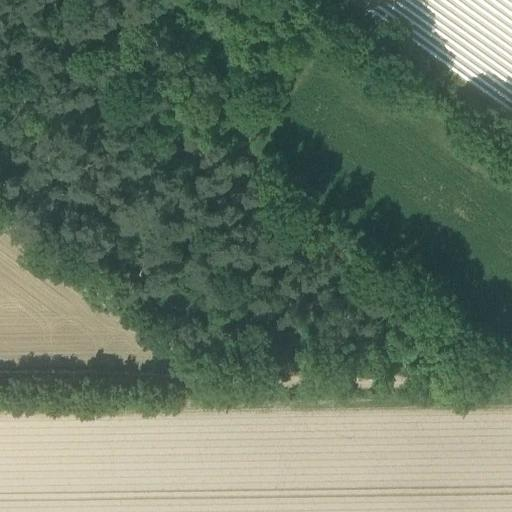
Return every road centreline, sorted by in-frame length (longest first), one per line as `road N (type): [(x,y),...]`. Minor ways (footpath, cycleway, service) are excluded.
road 1 (track): [(0,381),(511,375)]
road 2 (track): [(511,134),(326,0)]
